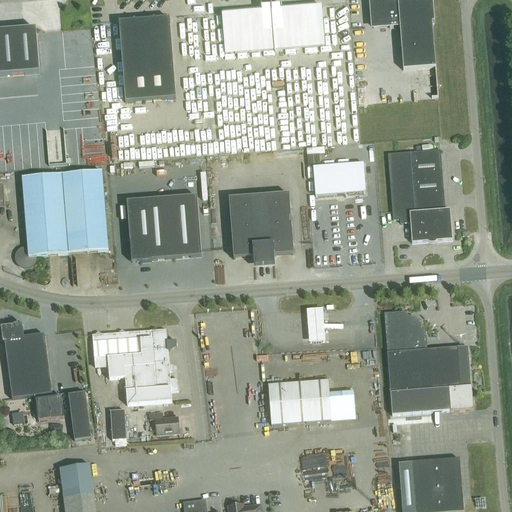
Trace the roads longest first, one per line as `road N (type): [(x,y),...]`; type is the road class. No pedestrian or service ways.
road 1 (unclassified): [(0,289),(57,307),(482,273)]
road 2 (unclassified): [(466,0),(482,273)]
road 3 (unclassified): [(482,273),(503,511)]
